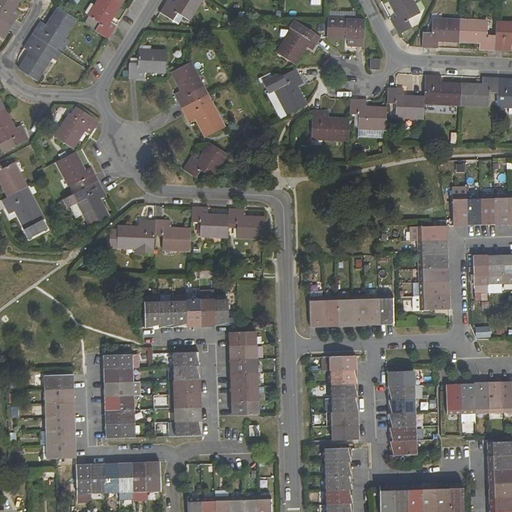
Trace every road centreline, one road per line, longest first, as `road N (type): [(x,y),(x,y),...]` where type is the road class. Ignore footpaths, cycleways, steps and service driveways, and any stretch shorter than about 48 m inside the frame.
road 1 (residential): [(281,197),(151,192),(97,94)]
road 2 (residential): [(214,447),(212,337),(130,336)]
road 3 (residential): [(287,346),(295,511)]
road 4 (residential): [(170,455),(87,452),(85,378)]
road 5 (residential): [(511,242),(457,244),(456,340)]
road 6 (residential): [(281,197),(287,346)]
road 7 (residential): [(375,344),(374,477)]
